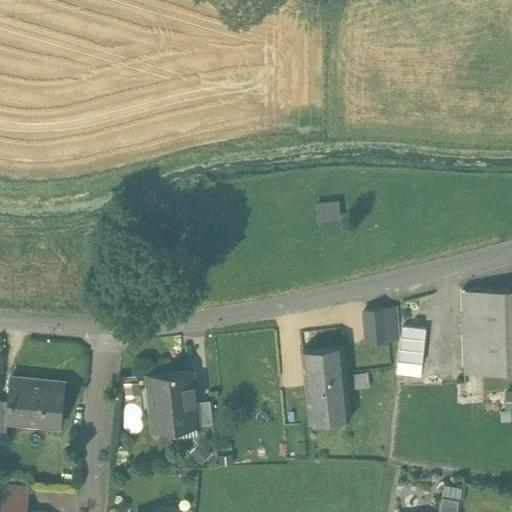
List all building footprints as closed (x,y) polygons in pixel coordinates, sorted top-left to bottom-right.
[(340,199),(317,200),(318,219),(341,218),(340,199)] [(511,288),(462,290),(464,373),(511,371),(511,288)] [(396,308),(364,310),(367,342),(367,341),(398,338),(396,308)] [(427,328),(403,325),(397,375),(420,378),(427,328)] [(343,345),(303,349),(306,377),(346,373),(343,345)] [(192,369),(148,374),(154,430),(173,428),(172,422),(195,420),(196,425),(198,425),(195,401),(192,369)] [(346,373),(306,377),(310,423),(350,418),(346,373)] [(368,374),(353,376),(354,389),(369,387),(368,374)] [(65,381),(11,375),(8,400),(6,420),(7,420),(60,426),(65,381)] [(144,380),(128,381),(129,407),(146,406),(144,380)] [(8,400),(0,398),(0,429),(6,430),(7,420),(6,420),(8,400)] [(211,400),(195,401),(198,425),(213,423),(211,400)] [(25,490),(0,487),(0,508),(23,510),(25,490)] [(457,511),(460,499),(442,496),(439,511),(457,511)]
